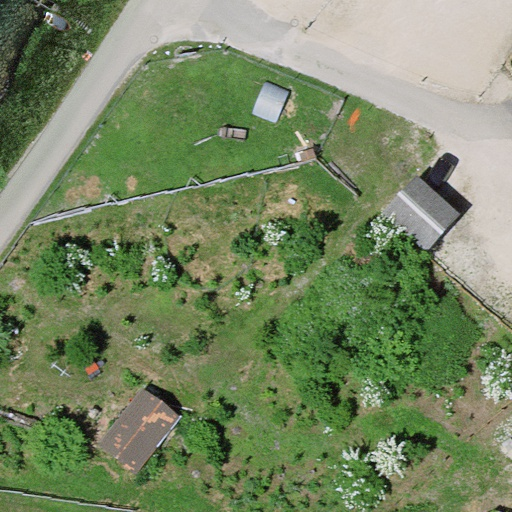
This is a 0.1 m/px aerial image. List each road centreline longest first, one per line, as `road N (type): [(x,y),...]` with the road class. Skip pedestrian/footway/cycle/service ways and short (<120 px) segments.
road 1 (unclassified): [(511,180),(483,148),(408,98),(197,0)]
road 2 (unclassified): [(158,0),(0,221)]
